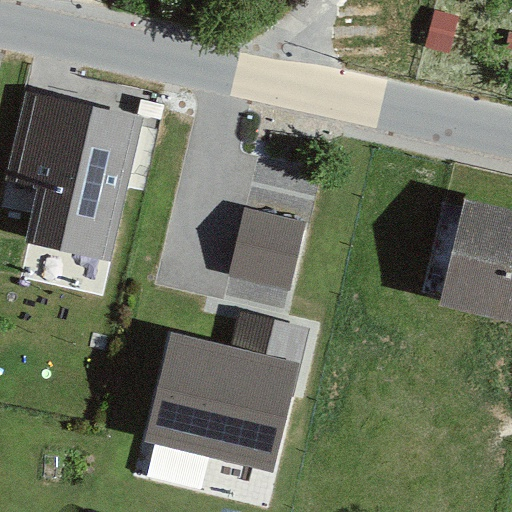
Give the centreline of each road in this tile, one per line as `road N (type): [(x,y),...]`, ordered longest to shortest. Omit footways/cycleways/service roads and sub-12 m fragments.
road 1 (tertiary): [(0,27),(272,80)]
road 2 (tertiary): [(272,80),(511,131)]
